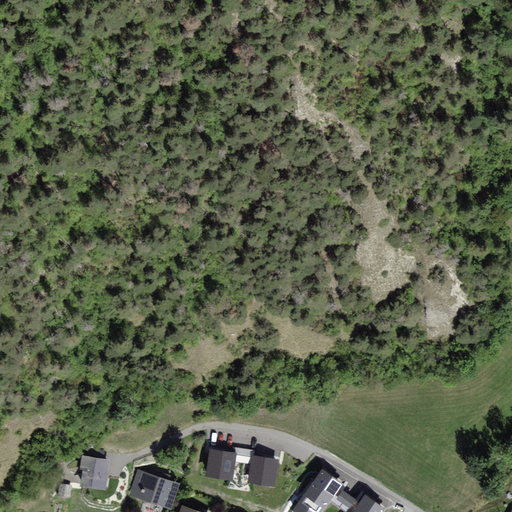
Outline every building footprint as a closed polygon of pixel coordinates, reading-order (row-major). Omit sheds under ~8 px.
[(241,450),(212,447),(208,475),(236,479),(242,486),(251,481),(280,483),(282,455),(252,452),(251,458),(240,457),(241,450)] [(86,455),(83,455),(80,487),(110,490),(113,459),(109,458),(109,450),(86,448),(86,455)] [(302,511),(320,511),(329,498),(347,509),(355,497),(339,487),(347,474),(321,458),(292,506),(302,511)] [(182,483),(138,468),(130,494),(174,508),(182,483)] [(73,484),(60,483),(59,497),(72,498),(73,484)] [(347,511),(381,511),(389,501),(365,485),(347,511)]
